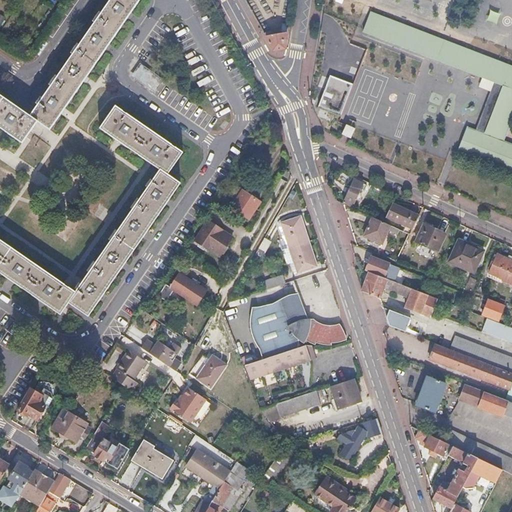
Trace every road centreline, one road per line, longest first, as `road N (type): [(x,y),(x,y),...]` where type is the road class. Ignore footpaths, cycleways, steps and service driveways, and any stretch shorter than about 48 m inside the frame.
road 1 (tertiary): [(423,511),(308,167)]
road 2 (residential): [(223,149),(85,352),(42,326)]
road 3 (residential): [(511,236),(329,149),(307,150)]
road 4 (residential): [(164,0),(116,74),(223,149)]
road 5 (residential): [(173,0),(187,10),(241,108),(243,123),(223,149)]
road 6 (residential): [(140,511),(0,428)]
road 7 (residential): [(0,59),(29,78),(82,0)]
